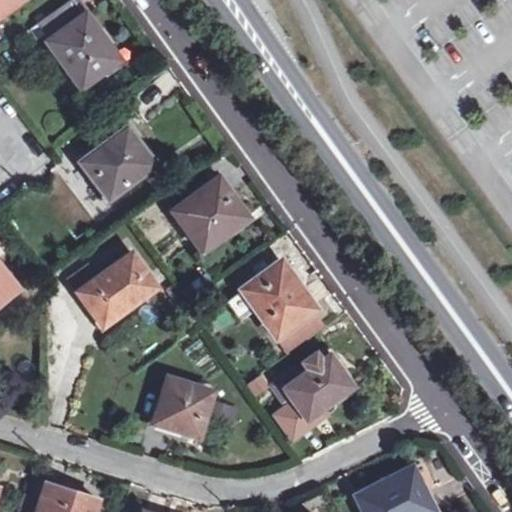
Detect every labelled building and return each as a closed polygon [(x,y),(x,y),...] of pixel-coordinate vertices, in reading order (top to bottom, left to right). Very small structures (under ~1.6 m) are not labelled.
[(0,0),(0,14),(20,0),(0,0)] [(79,15),(85,11),(76,0),(71,0),(69,2),(79,15)] [(92,22),(85,11),(79,15),(69,2),(36,24),(46,37),(46,39),(64,64),(80,86),(81,87),(120,60),(92,22)] [(156,49),(139,59),(154,84),(133,96),(143,112),(180,90),(156,49)] [(70,93),(80,86),(64,64),(54,71),(70,93)] [(108,199),(156,163),(128,125),(79,161),(108,199)] [(215,176),(175,206),(195,233),(202,228),(211,240),(243,217),(228,194),(215,176)] [(88,262),(69,275),(102,323),(112,315),(154,285),(131,251),(98,275),(88,262)] [(280,260),(243,287),(254,302),(275,332),(284,325),(303,312),(313,305),(302,289),(296,293),(289,282),(293,278),(286,268),(280,260)] [(0,302),(18,287),(0,264),(0,302)] [(254,302),(243,287),(227,298),(238,313),(254,302)] [(312,325),(303,312),(284,325),(293,338),(312,325)] [(307,367),(296,374),(280,386),(304,416),(350,382),(338,364),(328,351),(321,357),(315,349),(301,359),(307,367)] [(280,386),(296,374),(291,366),(268,383),(297,421),(304,416),(280,386)] [(263,382),(256,373),(244,382),(250,391),(263,382)] [(181,422),(179,429),(196,434),(210,390),(167,376),(155,414),(181,422)] [(165,424),(179,429),(181,422),(155,414),(153,421),(165,424)] [(370,511),(419,511),(434,505),(414,462),(385,477),(360,490),(370,511)] [(67,488),(49,482),(39,511),(95,511),(101,495),(86,490),(84,495),(67,488)] [(33,511),(38,499),(25,494),(18,511),(33,511)]
